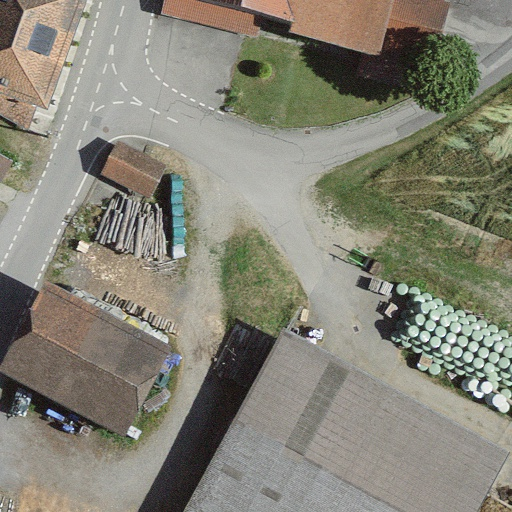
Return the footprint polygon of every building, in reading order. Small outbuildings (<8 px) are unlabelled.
[(82,0),(0,0),(0,89),(42,106),(82,0)] [(407,0),(168,0),(165,18),(390,73),(407,0)] [(141,257),(82,230),(50,301),(109,327),(141,257)] [(109,327),(50,301),(14,382),(147,448),(189,365),(109,327)] [(481,511),(511,458),(280,335),(184,511),(481,511)]
